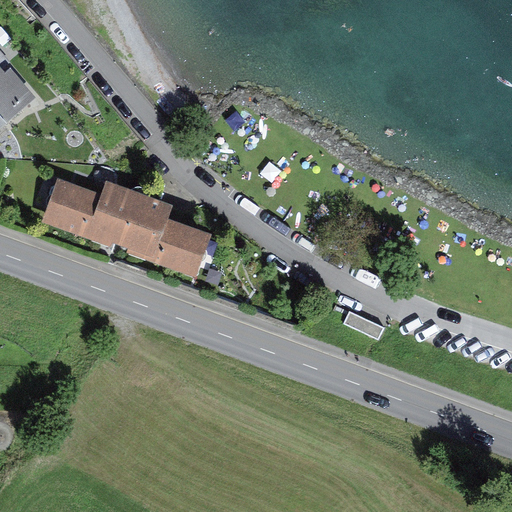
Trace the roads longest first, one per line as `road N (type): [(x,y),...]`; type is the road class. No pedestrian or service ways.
road 1 (residential): [(39,0),(179,161),(251,226),(387,301),(511,340)]
road 2 (secondary): [(0,251),(511,439)]
